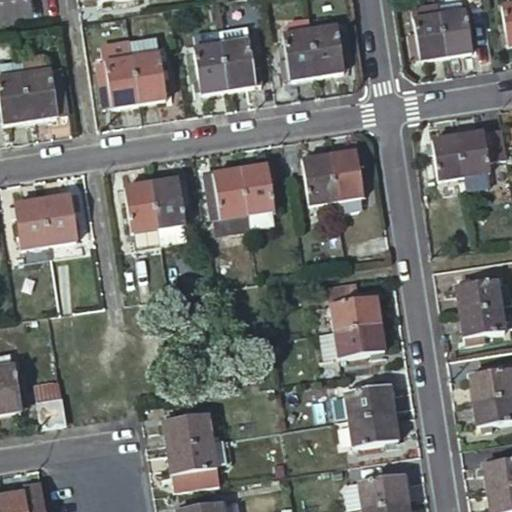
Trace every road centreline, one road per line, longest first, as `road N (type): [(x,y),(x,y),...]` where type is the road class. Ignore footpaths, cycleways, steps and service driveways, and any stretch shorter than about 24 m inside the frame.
road 1 (residential): [(445,511),(382,113)]
road 2 (residential): [(382,113),(0,177)]
road 3 (residential): [(97,511),(87,448),(0,462)]
road 4 (residential): [(511,89),(382,113)]
